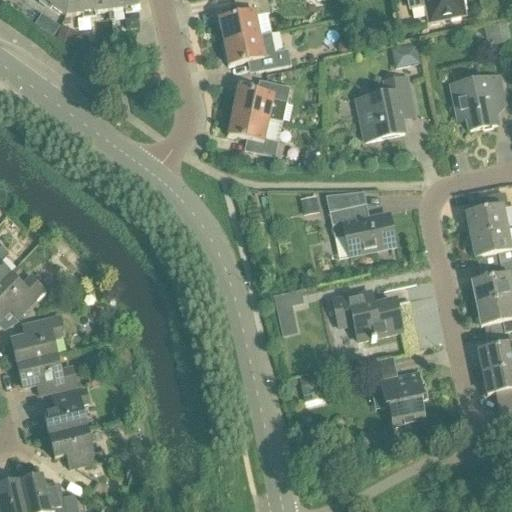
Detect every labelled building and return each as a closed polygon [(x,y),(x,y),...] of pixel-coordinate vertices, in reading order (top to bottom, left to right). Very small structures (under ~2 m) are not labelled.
[(37,0),(65,19),(70,0),(37,0)] [(70,0),(65,19),(126,12),(125,11),(138,10),(136,0),(70,0)] [(224,46),(259,39),(259,38),(255,18),(269,16),(266,0),(241,5),(243,17),(219,22),(224,46)] [(429,25),(464,18),(460,0),(408,0),(410,10),(425,7),(429,25)] [(140,31),(139,19),(125,20),(127,33),(139,32),(140,31)] [(46,30),(44,33),(53,39),(55,36),(60,29),(51,23),(46,30)] [(495,48),(508,45),(510,45),(506,26),(503,26),(491,29),(495,48)] [(71,49),(75,39),(77,34),(61,28),(57,38),(55,43),(71,49)] [(259,39),(224,46),(228,69),(253,64),(256,76),(291,69),(287,53),(276,55),(272,36),(259,39),(259,38),(259,39)] [(350,49),(348,45),(344,43),(339,45),(337,49),(339,54),(344,56),(348,54),(350,49)] [(418,47),(392,52),(396,72),(421,66),(418,47)] [(490,97),(501,95),(498,79),(451,89),(458,124),(467,123),(469,134),(496,129),(490,97)] [(398,110),(411,107),(405,81),(384,86),(387,97),(364,102),(367,115),(359,117),(365,145),(404,137),(398,110)] [(238,92),(233,115),(268,123),(268,122),(282,125),(290,91),(265,85),(262,97),(238,92)] [(268,123),(233,115),(228,139),(252,144),(250,156),(274,161),(278,145),(264,142),(268,123)] [(476,215),(465,217),(469,239),(507,232),(502,210),(506,209),(504,197),(473,204),(476,215)] [(319,216),(315,199),(300,202),(303,219),(319,216)] [(334,242),(348,239),(352,259),(392,250),(385,218),(360,223),(357,209),(329,216),(334,242)] [(507,232),(469,239),(474,262),(485,260),(487,271),(511,265),(511,252),(511,253),(507,232)] [(0,287),(9,277),(0,268),(0,262),(6,257),(0,251),(0,287)] [(490,282),(471,285),(476,308),(511,300),(511,296),(510,289),(511,288),(511,265),(487,271),(490,282)] [(9,277),(0,287),(0,323),(10,313),(18,321),(44,294),(30,280),(22,289),(9,277)] [(301,294),(290,296),(292,309),(304,307),(301,294)] [(370,296),(343,302),(333,304),(339,333),(354,330),(357,345),(401,336),(395,304),(373,309),(370,296)] [(511,300),(476,308),(480,330),(491,328),(494,339),(511,335),(511,300)] [(11,342),(17,367),(56,358),(52,342),(63,339),(59,320),(22,328),(24,339),(11,342)] [(496,350),(477,354),(482,376),(511,369),(511,335),(494,339),(496,350)] [(56,358),(17,367),(23,392),(36,388),(39,399),(76,391),(71,372),(60,374),(56,358)] [(511,369),(482,376),(486,399),(497,396),(501,415),(511,412),(511,369)] [(392,430),(424,424),(420,404),(424,403),(418,376),(379,384),(385,411),(388,411),(392,430)] [(90,390),(101,387),(98,377),(88,379),(90,390)] [(325,402),(319,378),(299,383),(304,406),(325,402)] [(43,417),(49,440),(86,431),(81,408),(89,406),(85,392),(51,401),(55,414),(43,417)] [(86,431),(49,440),(54,462),(66,459),(69,473),(103,465),(100,451),(92,453),(86,431)] [(42,479),(19,484),(25,511),(63,511),(58,488),(44,491),(42,479)] [(0,511),(25,511),(19,484),(0,488),(0,511)]
